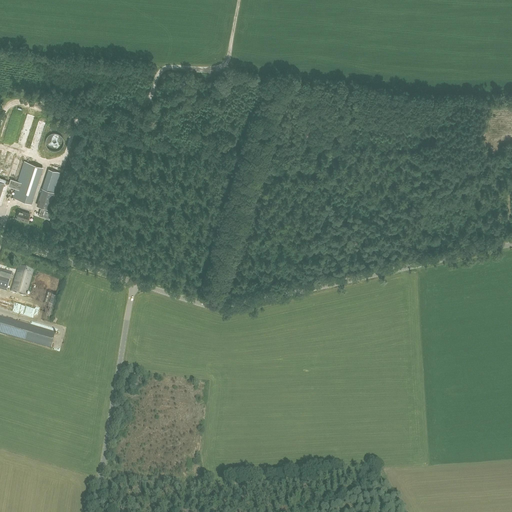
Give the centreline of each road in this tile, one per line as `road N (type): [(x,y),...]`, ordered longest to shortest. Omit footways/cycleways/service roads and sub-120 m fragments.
road 1 (tertiary): [(134,282),(222,308),(511,244)]
road 2 (tertiary): [(95,511),(134,282)]
road 3 (unclassified): [(134,282),(0,238)]
